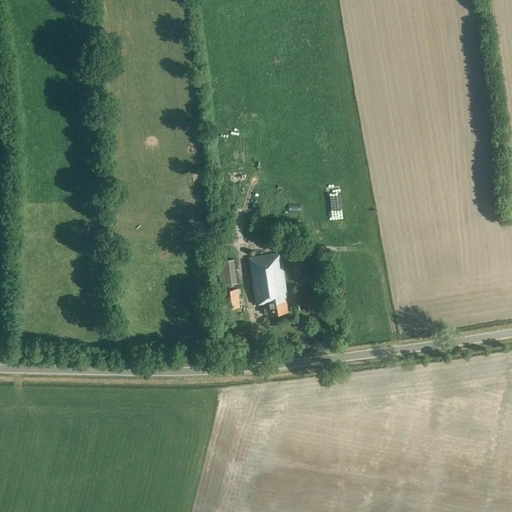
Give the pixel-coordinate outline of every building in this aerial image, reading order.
[(271,123),(278,120),(273,108),(266,111),(271,123)] [(280,252),(248,257),(256,304),(263,303),(265,315),(289,311),(280,252)] [(233,258),(217,260),(220,285),(236,283),(233,258)] [(251,303),(248,283),(241,284),(243,304),(251,303)] [(222,290),(225,308),(239,307),(237,288),(222,290)]
